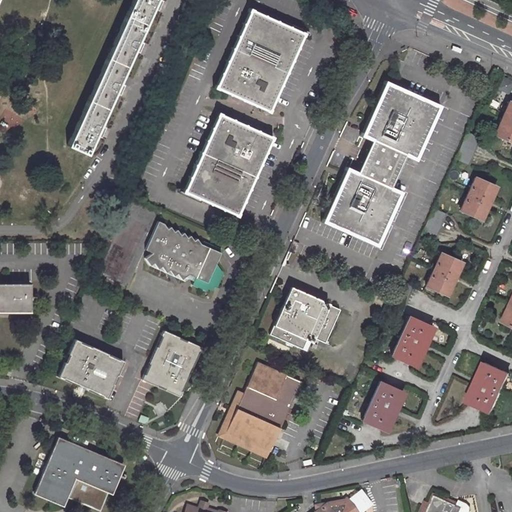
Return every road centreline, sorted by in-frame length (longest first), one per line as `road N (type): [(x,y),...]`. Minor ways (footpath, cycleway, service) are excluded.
road 1 (residential): [(179,457),(380,9)]
road 2 (residential): [(511,443),(274,489),(230,481),(179,457)]
road 3 (residential): [(179,457),(86,417),(0,393)]
road 4 (primary): [(380,9),(511,65)]
road 5 (unknown): [(243,318),(127,268)]
